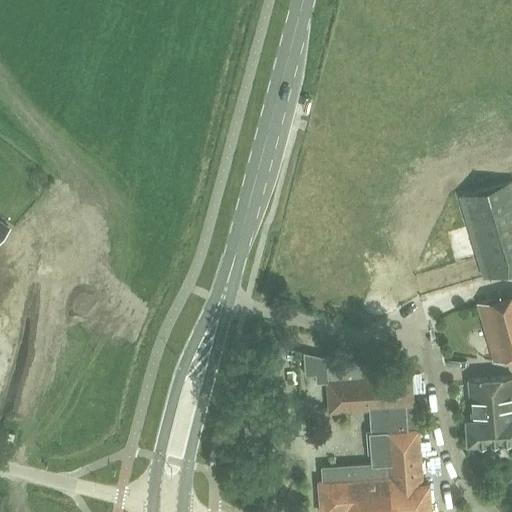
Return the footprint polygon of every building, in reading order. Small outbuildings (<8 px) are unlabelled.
[(511,267),(511,180),(460,196),(483,276),(511,267)] [(0,221),(0,241),(9,228),(0,221)] [(443,300),(450,314),(466,307),(460,293),(443,300)] [(495,361),(511,355),(511,293),(478,303),(495,361)] [(369,407),(371,407),(372,431),(367,431),(369,453),(372,453),(372,464),(322,467),(323,480),(319,481),(321,511),(431,511),(429,482),(422,483),(419,428),(418,428),(418,426),(416,426),(415,404),(413,404),(411,374),(381,377),(380,368),(327,356),(304,351),(306,374),(317,373),(317,382),(329,382),(330,411),(369,407)] [(468,444),(511,441),(511,376),(469,379),(472,420),(466,421),(468,444)]
